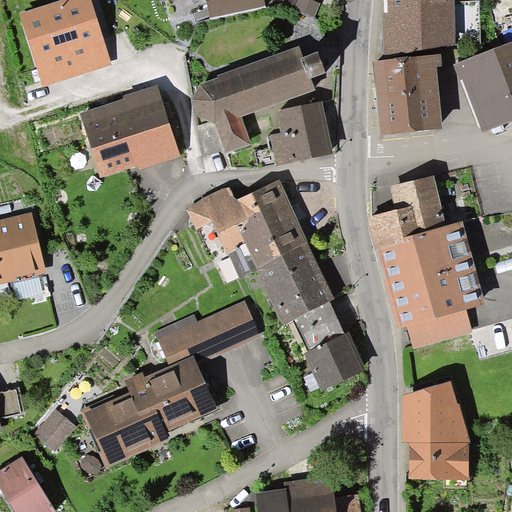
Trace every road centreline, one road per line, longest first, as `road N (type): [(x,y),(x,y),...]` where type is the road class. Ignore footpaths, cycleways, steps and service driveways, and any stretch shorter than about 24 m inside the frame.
road 1 (unclassified): [(0,354),(59,340),(90,322),(188,191),(351,164)]
road 2 (tertiary): [(351,164),(380,338),(383,408)]
road 3 (residential): [(383,408),(168,511)]
road 4 (tertiary): [(359,0),(351,164)]
